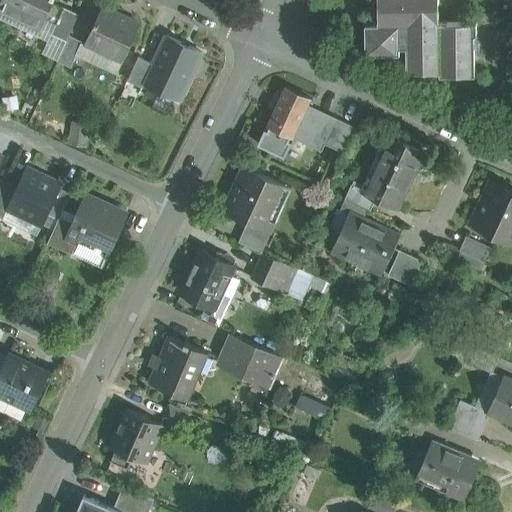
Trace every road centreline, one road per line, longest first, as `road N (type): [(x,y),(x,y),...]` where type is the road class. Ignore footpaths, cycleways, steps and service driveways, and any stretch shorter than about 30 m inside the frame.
road 1 (residential): [(511,153),(261,39)]
road 2 (residential): [(179,205),(0,123)]
road 3 (residential): [(179,205),(261,39)]
road 4 (residential): [(97,362),(179,205)]
road 5 (residential): [(30,511),(97,362)]
